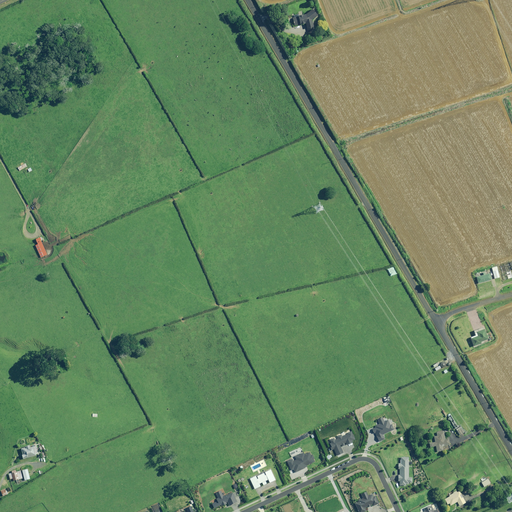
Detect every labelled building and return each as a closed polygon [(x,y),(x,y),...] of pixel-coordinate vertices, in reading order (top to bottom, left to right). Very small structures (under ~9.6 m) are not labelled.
[(312,10),(306,14),(292,17),(294,25),(300,24),(300,25),(305,23),(307,31),(314,30),(311,19),(317,16),(312,10)] [(37,244),(34,245),(41,258),(48,255),(41,241),(43,240),(41,237),(35,240),(37,244)] [(511,277),(508,265),(500,267),(504,280),(511,277)] [(491,280),(489,274),(476,277),(478,283),(491,280)] [(488,339),(484,329),(483,327),(473,331),(474,336),(470,337),(470,339),(473,346),(481,343),(480,342),(488,339)] [(376,436),(375,436),(378,442),(385,439),(382,435),(394,429),(391,424),(389,425),(387,420),(384,421),(382,417),(377,419),(379,424),(375,426),(375,428),(372,430),(373,433),(374,433),(376,436)] [(333,449),(336,455),(342,453),(339,445),(341,445),(342,446),(344,445),(343,443),(345,442),(346,445),(352,442),(351,441),(355,439),(351,431),(346,433),(347,434),(342,436),(341,434),(336,436),(337,438),(334,439),(333,438),(328,440),(330,443),(329,443),(330,445),(329,445),(331,450),(333,449)] [(428,443),(429,447),(435,446),(436,451),(442,450),(441,447),(450,445),(448,438),(444,439),(443,431),(436,432),(436,436),(433,437),(434,442),(428,443)] [(28,445),(19,448),(21,453),(19,454),(21,461),(36,456),(35,454),(37,453),(35,446),(29,448),(28,445)] [(292,459),(286,461),(290,471),(293,470),(294,473),(305,468),(305,467),(307,466),(306,465),(314,462),(313,459),(314,459),(312,454),(310,455),(309,452),(304,454),(303,453),(294,457),(295,459),(292,461),(292,459)] [(399,481),(399,485),(406,485),(406,484),(408,484),(408,483),(412,483),(412,477),(408,477),(408,457),(400,457),(400,463),(398,463),(398,469),(399,469),(399,475),(397,475),(398,481),(399,481)] [(8,474),(9,479),(12,478),(13,481),(22,478),(23,481),(29,479),(27,469),(8,474)] [(255,476),(248,479),(253,489),(260,486),(258,484),(261,482),(263,484),(265,483),(264,481),(267,479),(269,482),(274,480),(270,470),(264,473),(265,475),(264,475),(263,473),(256,476),(257,478),(256,479),(255,476)] [(487,478),(481,482),(484,487),(490,483),(487,478)] [(449,497),(444,499),(447,504),(449,503),(450,505),(457,501),(459,505),(465,502),(462,497),(461,498),(459,495),(460,494),(459,491),(457,492),(456,490),(451,492),(452,493),(448,496),(449,497)] [(226,502),(228,506),(236,502),(232,493),(224,496),(224,495),(222,496),(220,491),(215,493),(217,498),(215,499),(216,501),(211,504),(213,509),(220,505),(221,506),(226,504),(226,502)] [(358,502),(354,503),(357,511),(363,511),(365,511),(364,508),(367,506),(367,508),(371,506),(370,505),(371,504),(372,507),(379,504),(375,495),(373,496),(372,494),(368,496),(366,491),(360,494),(362,498),(357,500),(358,502)]
